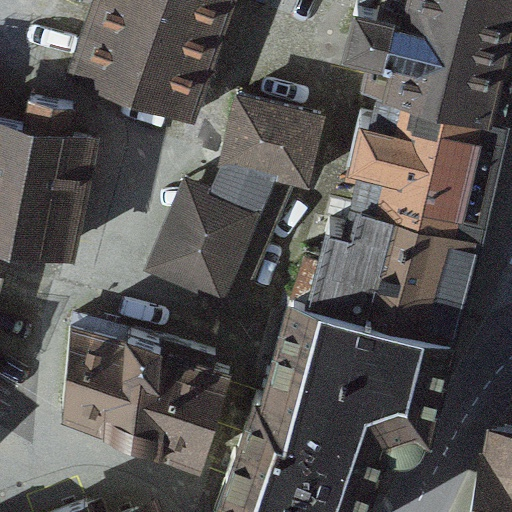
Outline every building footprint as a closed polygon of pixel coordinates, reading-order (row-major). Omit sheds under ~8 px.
[(230,0),(96,0),(71,74),(190,116),(230,0)] [(383,78),(505,108),(511,79),(511,0),(393,0),(392,7),(358,0),(348,38),(381,46),(374,77),(383,78)] [(356,193),(477,223),(491,165),(505,108),(383,78),(375,112),(361,109),(348,166),(362,169),(356,193)] [(237,297),(291,174),(306,178),(321,111),(238,92),(222,158),(226,159),(178,272),(237,297)] [(26,123),(0,117),(0,229),(71,243),(92,134),(69,130),(73,102),(31,94),(26,123)] [(306,247),(294,284),(450,327),(459,292),(468,258),(477,223),(356,193),(349,222),(331,218),(322,251),(306,247)] [(450,327),(294,284),(264,391),(385,429),(387,435),(395,441),(405,442),(419,432),(421,421),(427,422),(444,365),(450,327)] [(149,333),(75,311),(69,332),(64,405),(155,439),(201,457),(230,367),(212,362),(214,348),(150,330),(149,333)] [(357,511),(385,429),(264,391),(257,390),(214,511),(357,511)] [(511,511),(511,430),(500,429),(493,467),(489,467),(481,511),(511,511)] [(91,511),(87,499),(50,511),(149,511),(137,506),(123,511),(91,511)]
